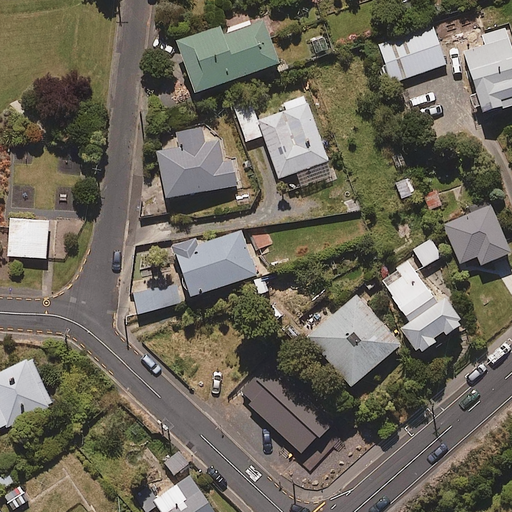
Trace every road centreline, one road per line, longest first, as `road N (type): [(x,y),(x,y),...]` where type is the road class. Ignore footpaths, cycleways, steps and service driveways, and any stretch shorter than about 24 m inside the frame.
road 1 (residential): [(138,0),(93,332)]
road 2 (residential): [(93,332),(281,511)]
road 3 (trunk): [(511,372),(356,511)]
